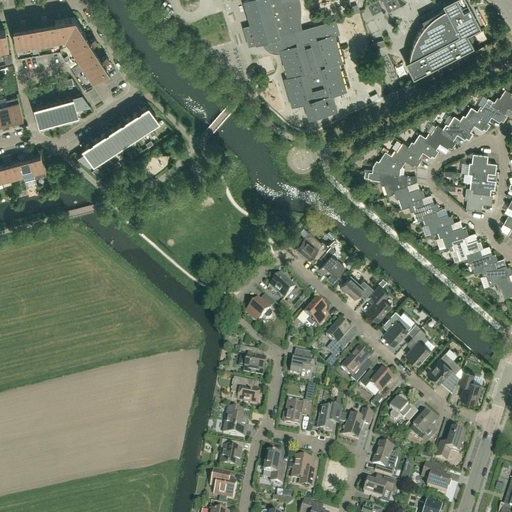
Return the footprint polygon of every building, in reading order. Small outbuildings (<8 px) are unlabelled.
[(297,15),(297,14),(297,12),(297,9),(297,8),(297,5),(297,3),(296,0),(243,0),(250,25),(243,27),(248,45),(264,41),(265,42),(265,44),(266,45),(267,45),(267,46),(268,47),(269,48),(270,49),(272,49),(273,50),(275,50),(276,50),(277,50),(279,50),(279,49),(287,77),(283,78),(292,107),(304,103),(309,119),(335,111),(330,95),(346,91),(338,63),(342,62),(334,34),(339,33),(335,20),(299,30),(298,28),(298,26),(298,25),(297,22),(297,19),(297,18),(297,15)] [(467,33),(480,26),(466,0),(447,0),(442,3),(445,8),(441,10),(438,12),(437,13),(434,15),(432,17),(429,19),(427,21),(425,24),(423,25),(421,28),(419,31),(419,32),(417,35),(416,36),(415,39),(413,42),(413,44),(412,45),(411,49),(410,50),(410,52),(410,54),(409,57),(409,59),(405,61),(413,77),(473,45),(467,33)] [(65,39),(74,17),(47,21),(46,16),(41,17),(42,22),(34,24),(37,43),(65,39)] [(89,40),(74,17),(65,39),(80,62),(97,51),(92,44),(97,41),(94,37),(89,40)] [(37,43),(34,24),(26,25),(25,20),(20,21),(21,26),(12,28),(16,47),(37,43)] [(0,49),(8,48),(5,29),(0,29),(0,49)] [(109,70),(104,62),(109,59),(106,55),(101,58),(97,51),(80,62),(92,80),(109,70)] [(11,53),(3,55),(5,64),(13,63),(12,60),(11,53)] [(78,63),(71,68),(75,74),(82,70),(78,63)] [(73,84),(72,78),(64,80),(66,86),(73,84)] [(504,80),(501,86),(507,90),(510,84),(504,80)] [(511,98),(509,96),(511,93),(505,89),(499,98),(497,97),(494,102),(492,105),(504,113),(508,107),(511,109),(511,98)] [(379,97),(377,93),(370,96),(372,101),(379,97)] [(62,99),(68,118),(77,116),(76,110),(89,106),(81,94),(62,99)] [(7,100),(8,104),(13,124),(17,122),(16,119),(23,118),(17,97),(7,100)] [(504,113),(492,105),(494,102),(488,98),(482,107),(480,106),(477,111),(475,114),(487,122),(491,116),(499,121),(500,119),(503,121),(507,115),(504,113)] [(53,101),(58,121),(68,118),(62,99),(53,101)] [(58,121),(53,101),(44,104),(49,123),(58,121)] [(13,124),(8,104),(0,106),(0,116),(2,123),(8,122),(8,125),(13,124)] [(49,123),(44,104),(34,106),(39,126),(49,123)] [(148,105),(141,109),(138,105),(134,107),(137,112),(139,110),(150,127),(159,122),(148,105)] [(487,122),(475,114),(477,111),(471,107),(465,116),(463,115),(460,119),(460,120),(458,123),(470,131),(474,125),(482,130),(483,128),(486,130),(490,124),(487,122)] [(150,127),(139,110),(131,116),(142,133),(150,127)] [(131,116),(125,120),(122,115),(118,118),(121,122),(123,121),(134,138),(142,133),(131,116)] [(473,132),(470,131),(458,123),(460,120),(460,119),(454,116),(453,117),(450,115),(448,115),(443,122),(446,123),(442,128),(443,128),(441,132),(453,140),(457,134),(465,139),(466,137),(468,139),(473,132)] [(123,121),(121,122),(115,126),(126,143),(134,138),(123,121)] [(455,141),(453,140),(441,132),(443,128),(442,128),(436,124),(431,134),(429,132),(425,137),(426,137),(423,141),(436,149),(439,143),(448,148),(449,146),(451,148),(455,141)] [(115,126),(109,130),(106,126),(102,128),(105,132),(107,131),(118,148),(126,143),(115,126)] [(107,131),(105,132),(99,136),(110,153),(118,148),(107,131)] [(436,149),(423,141),(426,137),(425,137),(419,133),(413,142),(411,141),(408,146),(406,149),(419,158),(422,152),(430,157),(432,155),(434,157),(438,150),(436,149)] [(99,136),(93,140),(90,136),(86,138),(89,143),(91,142),(102,159),(110,153),(99,136)] [(91,142),(89,143),(82,147),(85,151),(77,156),(89,167),(102,159),(91,142)] [(419,158),(406,149),(408,146),(402,142),(396,151),(394,150),(391,155),(389,158),(402,166),(405,161),(413,166),(415,164),(417,166),(421,159),(419,158)] [(35,178),(46,175),(40,155),(33,156),(31,149),(27,150),(35,178)] [(25,159),(19,160),(23,176),(24,181),(35,178),(27,150),(23,151),(25,159)] [(402,166),(389,158),(391,155),(385,151),(384,153),(379,161),(377,160),(373,165),(372,169),(364,168),(363,171),(365,171),(380,173),(399,175),(400,168),(402,166)] [(496,164),(487,162),(487,155),(472,153),(472,157),(471,163),(469,162),(467,174),(471,174),(475,175),(475,171),(488,173),(495,174),(496,164)] [(23,176),(19,160),(13,162),(10,154),(6,155),(13,179),(23,176)] [(13,179),(6,155),(2,156),(4,164),(0,165),(0,173),(2,181),(13,179)] [(91,171),(99,178),(103,176),(97,167),(91,171)] [(407,185),(406,183),(407,176),(399,175),(380,173),(365,171),(364,177),(367,178),(370,178),(370,179),(380,180),(381,185),(383,184),(387,196),(394,193),(393,190),(407,185)] [(487,179),(488,173),(475,171),(475,175),(471,174),(467,174),(466,174),(465,182),(470,183),(469,188),(473,189),(473,192),(490,194),(490,189),(494,189),(495,180),(487,179)] [(424,197),(422,189),(419,190),(418,188),(409,191),(407,185),(393,190),(394,193),(396,199),(398,198),(402,209),(409,206),(408,202),(422,198),(424,197)] [(491,205),(492,194),(490,194),(473,192),(473,189),(469,188),(466,187),(464,199),(467,199),(466,209),(481,211),(481,203),(491,205)] [(439,209),(436,202),(434,203),(433,201),(424,204),(422,198),(408,202),(409,206),(411,212),(413,211),(416,221),(423,219),(422,215),(436,210),(439,209)] [(453,222),(451,215),(448,216),(447,214),(438,217),(436,210),(422,215),(423,219),(425,225),(427,224),(431,234),(438,232),(437,228),(451,223),(453,222)] [(511,216),(508,215),(503,224),(511,228),(508,235),(511,237),(511,216)] [(468,235),(465,228),(463,229),(462,227),(453,230),(451,223),(437,228),(438,232),(440,237),(442,237),(445,247),(452,245),(451,241),(465,236),(468,235)] [(326,233),(325,234),(331,240),(333,238),(336,235),(330,229),(326,233)] [(316,260),(325,249),(328,246),(322,241),(321,242),(313,235),(312,235),(309,232),(295,248),(308,260),(311,256),(316,260)] [(466,254),(480,249),(482,248),(480,241),(477,242),(476,239),(467,242),(465,236),(451,241),(452,245),(454,250),(456,249),(460,260),(467,257),(466,254)] [(332,281),(344,267),(331,255),(336,250),(331,246),(320,258),(324,262),(318,269),(332,281)] [(494,261),(497,261),(495,253),(492,254),(491,252),(482,255),(480,249),(466,254),(467,257),(468,263),(471,262),(474,273),(481,270),(480,266),(494,261)] [(511,273),(509,266),(506,267),(505,265),(496,268),(494,261),(480,266),(481,270),(483,276),(485,275),(489,285),(496,283),(495,279),(509,274),(511,273)] [(295,287),(280,274),(269,286),(284,299),(295,287)] [(511,280),(511,281),(509,274),(495,279),(496,283),(498,289),(500,288),(503,298),(511,295),(511,280)] [(373,289),(363,280),(360,284),(350,276),(340,288),(345,292),(346,291),(354,298),(358,294),(364,299),(373,289)] [(391,306),(383,300),(388,294),(379,286),(370,295),(376,300),(366,311),(377,321),(391,306)] [(269,310),(270,309),(274,304),(265,295),(260,300),(258,298),(245,313),(257,323),(263,317),(266,319),(269,320),(272,316),(272,313),(269,310)] [(291,309),(282,301),(278,306),(287,314),(291,309)] [(324,313),(326,310),(320,305),(320,306),(315,302),(304,314),(304,313),(298,319),(304,324),(306,321),(312,326),(314,324),(319,328),(329,317),(324,313)] [(388,329),(383,335),(394,345),(411,326),(400,316),(400,315),(395,311),(383,325),(388,329)] [(343,339),(350,331),(339,322),(326,337),(333,343),(328,349),(337,356),(348,343),(343,339)] [(430,350),(423,344),(428,338),(424,335),(426,333),(420,328),(412,337),(417,342),(406,355),(417,365),(430,350)] [(240,353),(237,368),(244,369),(243,373),(262,376),(266,358),(257,356),(258,350),(240,347),(239,353),(240,353)] [(358,348),(340,368),(351,377),(350,378),(356,383),(369,369),(364,364),(369,358),(358,348)] [(310,372),(312,361),(311,361),(312,354),(305,353),(304,360),(293,357),(290,372),(302,375),(302,370),(310,372)] [(461,367),(452,359),(445,353),(426,374),(438,384),(449,372),(453,376),(461,367)] [(369,384),(379,394),(393,378),(381,368),(375,375),(370,371),(359,384),(365,389),(369,384)] [(475,404),(481,385),(472,382),(474,375),(462,371),(458,383),(465,385),(460,399),(475,404)] [(257,405),(260,391),(245,388),(247,380),(234,378),(231,393),(239,394),(237,401),(257,405)] [(375,408),(382,399),(378,396),(375,399),(370,404),(375,408)] [(411,411),(403,405),(406,403),(405,400),(402,397),(399,397),(389,408),(393,411),(390,415),(390,417),(394,420),(396,420),(399,417),(403,420),(404,418),(409,422),(417,412),(413,409),(411,411)] [(283,413),(282,421),(284,421),(284,423),(300,426),(302,416),(309,417),(309,412),(311,403),(305,402),(288,399),(287,403),(286,413),(283,413)] [(244,411),(228,408),(223,433),(244,437),(247,419),(242,418),(244,411)] [(331,432),(333,424),(338,425),(339,422),(340,415),(341,409),(335,408),(335,410),(321,408),(317,429),(331,432)] [(358,440),(363,423),(369,425),(373,414),(363,411),(360,418),(349,415),(343,435),(358,440)] [(429,430),(435,423),(425,413),(409,431),(425,445),(434,434),(429,430)] [(459,453),(465,434),(451,430),(446,445),(440,443),(436,457),(447,461),(450,450),(459,453)] [(238,468),(241,451),(234,449),(235,443),(222,440),(219,454),(222,455),(220,465),(238,468)] [(376,465),(375,471),(392,476),(397,458),(390,456),(393,448),(379,443),(373,464),(376,465)] [(285,469),(278,467),(280,456),(267,453),(263,472),(272,473),(270,482),(282,484),(285,469)] [(432,458),(422,455),(420,460),(430,463),(432,458)] [(290,462),(288,468),(293,469),(291,478),(300,480),(299,486),(302,486),(312,488),(315,474),(316,472),(310,471),(312,460),(295,457),(294,463),(290,462)] [(450,480),(437,475),(440,469),(426,464),(421,477),(429,480),(427,487),(446,493),(450,480)] [(232,498),(235,482),(224,480),(225,473),(213,471),(210,486),(215,487),(214,495),(220,496),(225,497),(232,498)] [(408,484),(411,474),(403,472),(401,481),(408,484)] [(381,499),(384,491),(392,493),(395,482),(376,476),(374,483),(367,481),(363,493),(381,499)] [(511,511),(511,480),(510,486),(501,511),(511,511)] [(220,496),(219,503),(226,505),(227,502),(224,501),(225,497),(220,496)] [(321,511),(324,507),(304,501),(300,511),(321,511)] [(224,511),(226,505),(219,503),(211,502),(209,511),(224,511)] [(442,511),(443,509),(426,503),(424,510),(420,509),(419,511),(442,511)]
